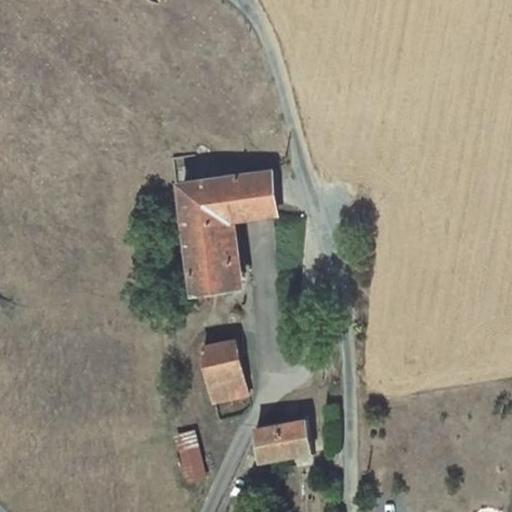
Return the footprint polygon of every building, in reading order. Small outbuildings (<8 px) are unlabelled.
[(198,291),(240,285),(237,259),(245,258),(243,241),(235,242),(232,220),(280,214),(274,172),(201,182),(183,184),(198,291)] [(232,391),(247,388),(237,341),(205,347),(216,400),(233,397),(232,391)] [(248,394),(247,388),(232,391),(233,397),(248,394)] [(257,428),(256,430),(263,461),(301,454),(302,460),(311,458),(310,453),(314,452),(308,419),(305,420),(257,428)] [(196,431),(180,435),(190,481),(207,477),(196,431)]
